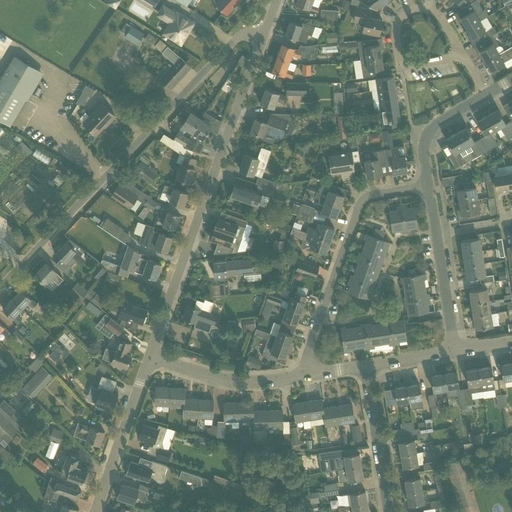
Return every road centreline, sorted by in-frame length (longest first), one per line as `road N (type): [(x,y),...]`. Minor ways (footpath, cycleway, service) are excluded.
road 1 (residential): [(0,287),(235,39),(261,40)]
road 2 (residential): [(148,356),(261,40)]
road 3 (residential): [(307,374),(305,358),(360,203),(428,186)]
road 4 (residential): [(454,351),(428,186)]
road 5 (residential): [(94,511),(148,356)]
road 6 (residential): [(307,374),(217,378),(148,356)]
road 7 (residential): [(428,186),(427,133),(511,79)]
road 8 (residential): [(388,511),(366,365)]
